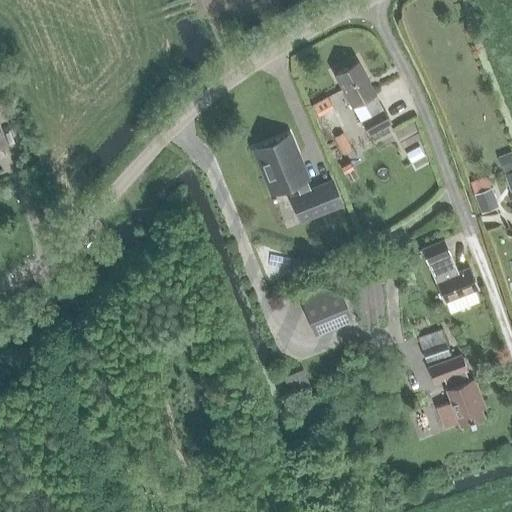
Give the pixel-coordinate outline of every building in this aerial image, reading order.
[(374,91),(358,61),(334,73),(351,104),(359,99),(368,116),(360,121),(368,136),(391,123),(384,109),(381,111),(371,93),(374,91)] [(401,151),(425,141),(414,115),(390,125),(401,151)] [(304,179),(306,178),(289,133),(253,147),(270,192),(294,182),(299,193),(289,197),(298,220),(340,204),(331,181),(308,189),(304,179)] [(511,154),(511,152),(497,157),(503,173),(511,169),(511,154)] [(511,169),(503,173),(511,197),(511,169)] [(491,187),(473,194),(480,212),(498,206),(491,187)] [(418,249),(443,302),(444,301),(449,312),(477,300),(472,289),(477,286),(467,266),(455,271),(440,239),(418,249)] [(335,282),(299,297),(312,329),(348,314),(335,282)] [(417,337),(426,362),(449,354),(440,329),(417,337)] [(450,401),(435,407),(443,426),(458,421),(460,425),(484,415),(481,408),(485,406),(474,376),(468,378),(464,368),(467,367),(461,351),(427,364),(433,380),(444,376),(447,386),(445,387),(450,401)] [(303,369),(282,377),(283,380),(284,381),(290,396),(310,388),(303,369)]
